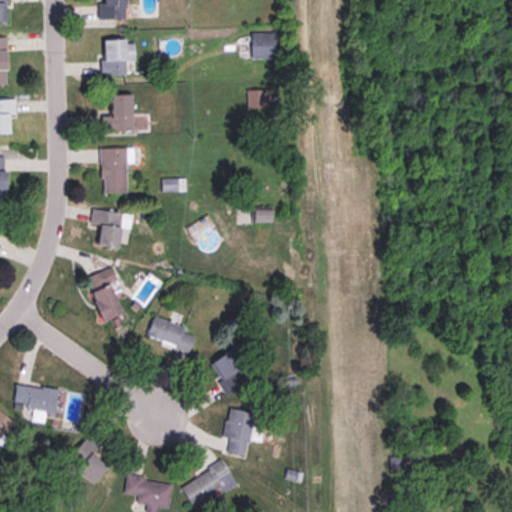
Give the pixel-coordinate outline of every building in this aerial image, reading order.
[(96,0),(96,18),(123,18),(123,0),(96,0)] [(273,32),(249,32),(249,58),(273,58),(273,32)] [(132,43),(125,43),(125,38),(99,38),(100,74),(127,74),(127,60),(132,60),(132,43)] [(100,115),(100,130),(130,130),(130,93),(109,93),(109,115),(100,115)] [(0,133),(11,133),(11,99),(0,99),(0,133)] [(99,147),(99,192),(123,192),(123,147),(99,147)] [(251,221),(270,221),(270,209),(252,208),(251,221)] [(127,228),(129,212),(89,209),(88,224),(96,224),(95,245),(117,246),(118,228),(127,228)] [(108,283),(114,281),(109,267),(83,276),(99,320),(119,312),(108,283)] [(187,353),(195,333),(152,315),(143,335),(187,353)] [(226,393),(247,378),(227,350),(206,364),(226,393)] [(56,389),(14,384),(11,406),(30,409),(28,421),(42,422),(43,414),(52,415),(56,389)] [(221,437),(226,438),(224,451),(245,454),(251,411),(225,408),(221,437)] [(0,444),(6,438),(0,433),(9,422),(0,413),(0,444)] [(63,459),(87,484),(104,466),(91,453),(97,447),(86,436),(63,459)] [(191,507),(233,481),(220,459),(178,485),(191,507)] [(165,507),(168,481),(124,475),(122,493),(136,494),(135,503),(144,504),(143,511),(156,511),(157,506),(165,507)]
